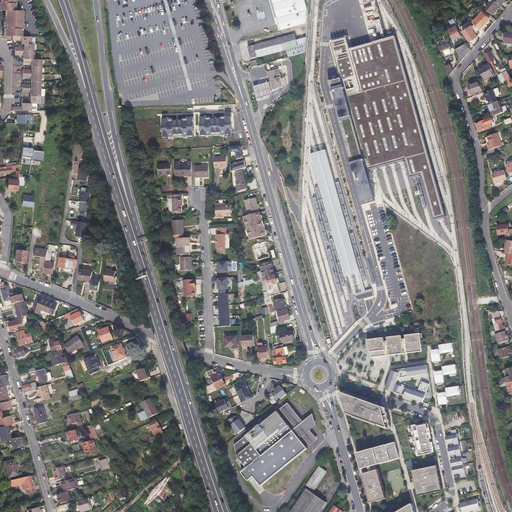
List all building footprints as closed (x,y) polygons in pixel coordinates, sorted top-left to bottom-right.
[(7,36),(13,36),(21,37),(22,30),(23,29),(23,27),(21,26),(21,23),(22,22),(22,19),(22,11),(16,11),(16,6),(15,6),(15,3),(16,2),(16,1),(15,0),(0,0),(0,3),(0,10),(6,11),(6,18),(5,18),(5,24),(6,24),(5,29),(5,36),(7,36)] [(272,0),(281,31),(307,23),(308,11),(305,0),(272,0)] [(503,7),(496,1),(488,10),(495,16),(503,7)] [(474,29),(478,35),(492,20),(484,13),(475,24),(477,26),(474,29)] [(462,37),(457,28),(450,32),(455,41),(462,37)] [(471,42),(478,38),(474,32),(467,36),(471,42)] [(305,52),(305,50),(306,38),(296,41),(294,35),(247,48),(250,60),(285,51),(287,58),(305,52)] [(21,37),(13,36),(13,41),(21,41),(21,44),(24,44),(31,44),(31,37),(21,37)] [(340,77),(327,81),(361,203),(373,200),(365,168),(374,165),(382,163),(391,160),(400,158),(404,157),(409,176),(416,174),(420,173),(433,219),(439,217),(445,216),(394,36),(390,37),(348,48),(346,38),(329,42),(340,77)] [(15,47),(15,51),(33,52),(34,45),(31,44),(24,44),(24,47),(15,47)] [(439,48),(442,57),(451,53),(449,45),(439,48)] [(461,64),(472,52),(468,45),(456,51),(457,53),(461,64)] [(494,63),(490,55),(486,57),(490,65),(492,69),(494,68),(495,68),(493,64),(494,63)] [(33,59),(23,59),(23,63),(31,64),(31,67),(41,67),(41,60),(33,59)] [(492,70),(490,65),(489,64),(478,70),(485,83),(496,77),(495,76),(492,70)] [(272,90),(283,87),(278,68),(267,71),(272,90)] [(509,86),(511,84),(511,80),(508,73),(503,75),(506,80),(508,83),(509,86)] [(40,75),(23,74),(22,78),(31,78),(30,81),(40,82),(40,75)] [(268,82),(253,85),(257,98),(271,94),(268,82)] [(475,98),(485,94),(481,83),(470,87),(473,95),(474,95),(475,98)] [(40,89),(22,88),(22,93),(30,93),(30,96),(39,96),(40,89)] [(495,91),(486,94),(488,101),(490,100),(492,106),(501,102),(499,98),(498,99),(495,91)] [(501,102),(492,106),(491,106),(493,112),(492,112),(494,118),(505,114),(503,109),(502,106),(501,102)] [(29,115),(17,115),(17,120),(14,120),(14,124),(29,124),(29,123),(33,123),(33,115),(29,115)] [(206,116),(200,116),(201,138),(207,138),(207,136),(212,136),(212,133),(221,133),(221,135),(226,135),(226,137),(232,137),(231,115),(225,115),(225,116),(225,119),(221,119),(221,122),(215,122),(215,119),(206,120),(206,117),(206,116)] [(168,118),(162,118),(163,140),(169,140),(169,138),(174,137),(174,135),(183,135),(183,137),(188,137),(188,139),(194,138),(193,117),(187,117),(187,118),(187,121),(178,121),(178,124),(173,124),(173,121),(168,122),(168,119),(168,118)] [(481,133),(492,128),(491,124),(495,123),(493,119),(487,121),(478,125),(481,133)] [(491,152),(495,151),(499,149),(503,148),(498,135),(488,138),(491,146),(489,147),(491,152)] [(22,146),(20,159),(31,161),(31,160),(33,149),(33,148),(26,148),(26,146),(22,146)] [(240,146),(230,147),(230,152),(236,151),(237,155),(236,155),(237,159),(243,158),(240,146)] [(37,150),(33,149),(31,160),(42,162),(43,152),(37,151),(37,150)] [(316,153),(313,154),(347,278),(350,277),(356,276),(364,273),(366,273),(331,149),(329,149),(322,151),(316,153)] [(214,158),(215,168),(227,167),(226,157),(214,158)] [(192,176),(191,161),(187,162),(188,164),(180,164),(180,162),(175,162),(176,176),(188,175),(188,177),(192,176)] [(19,175),(20,164),(0,166),(0,170),(0,173),(4,173),(5,174),(8,174),(7,172),(15,171),(15,175),(19,175)] [(172,175),(172,164),(158,165),(159,176),(172,175)] [(208,176),(208,165),(195,166),(196,177),(208,176)] [(80,169),(78,181),(87,182),(87,177),(86,170),(80,169)] [(508,179),(505,169),(502,170),(496,172),(493,173),(496,183),(501,182),(501,181),(508,179)] [(239,191),(248,189),(243,170),(236,172),(238,180),(236,180),(239,191)] [(17,190),(18,181),(9,180),(7,189),(17,190)] [(91,193),(80,191),(79,201),(80,202),(89,203),(91,193)] [(181,194),(169,195),(169,199),(173,199),(174,212),(182,212),(182,205),(183,205),(183,198),(181,198),(181,194)] [(34,197),(24,196),(23,203),(33,205),(34,197)] [(260,212),(255,198),(245,201),(249,215),(260,212)] [(89,203),(80,202),(79,211),(88,213),(89,203)] [(218,218),(224,217),(232,217),(232,206),(226,206),(217,206),(217,218),(218,218)] [(249,215),(244,217),(250,240),(266,236),(260,212),(249,215)] [(86,223),(71,221),(70,225),(77,226),(76,237),(84,238),(86,223)] [(174,236),(185,235),(185,228),(184,228),(184,221),(173,221),(174,236)] [(510,233),(509,224),(509,223),(497,225),(498,234),(507,233),(510,233)] [(228,228),(219,229),(219,236),(218,236),(219,250),(220,255),(228,255),(228,250),(227,236),(228,236),(228,228)] [(182,244),(182,247),(192,247),(191,238),(178,239),(178,244),(182,244)] [(267,241),(255,244),(256,248),(255,248),(257,260),(270,257),(267,241)] [(47,261),(48,253),(48,250),(35,248),(34,259),(47,261)] [(15,259),(25,261),(27,250),(16,249),(15,259)] [(50,254),(48,253),(47,261),(45,272),(53,273),(54,266),(51,266),(52,263),(49,262),(50,254)] [(182,259),(183,272),(193,271),(193,264),(194,264),(194,258),(182,259)] [(76,262),(60,259),(58,268),(73,271),(73,268),(75,268),(76,262)] [(228,261),(218,261),(219,273),(228,272),(228,261)] [(271,261),(261,264),(264,275),(262,275),(263,280),(267,279),(266,277),(266,275),(275,272),(271,261)] [(110,285),(116,287),(117,280),(115,280),(116,275),(112,274),(112,273),(107,272),(105,283),(110,284),(110,285)] [(79,273),(78,282),(85,283),(85,285),(90,286),(91,282),(92,275),(79,273)] [(267,279),(268,290),(271,290),(271,285),(280,282),(280,279),(277,279),(276,275),(266,277),(267,279)] [(228,277),(218,278),(219,289),(229,289),(228,277)] [(239,282),(240,286),(257,283),(256,278),(244,280),(244,281),(239,282)] [(186,281),(187,292),(188,291),(189,296),(198,295),(197,280),(186,281)] [(91,282),(90,286),(90,292),(100,293),(101,284),(91,282)] [(11,298),(13,305),(25,302),(23,295),(11,298)] [(233,297),(223,297),(223,309),(233,308),(233,297)] [(284,308),(286,307),(286,304),(285,304),(284,298),(277,299),(277,301),(274,302),(274,309),(284,308)] [(37,314),(42,301),(38,299),(36,305),(33,315),(37,314)] [(15,305),(19,319),(21,318),(29,316),(24,302),(15,305)] [(57,308),(46,303),(42,312),(54,317),(57,308)] [(287,308),(278,310),(280,316),(278,317),(279,322),(290,319),(287,308)] [(224,320),(233,319),(233,309),(224,309),(224,320)] [(503,326),(498,311),(493,311),(495,319),(497,319),(498,323),(496,324),(498,330),(504,328),(503,326)] [(78,315),(77,312),(67,316),(69,319),(71,318),(76,328),(78,327),(84,323),(79,314),(78,315)] [(19,319),(10,322),(10,324),(12,332),(21,330),(21,327),(24,326),(21,318),(19,319)] [(109,329),(99,333),(104,344),(114,340),(109,329)] [(22,332),(16,334),(18,340),(19,342),(20,347),(34,343),(31,335),(26,336),(26,335),(29,334),(28,330),(22,332)] [(293,331),(280,334),(282,343),(294,340),(292,334),(294,333),(293,331)] [(508,340),(509,340),(508,336),(507,336),(505,332),(496,335),(499,343),(508,340)] [(245,334),(246,344),(258,343),(257,333),(245,334)] [(420,334),(367,340),(372,358),(422,351),(420,334)] [(242,349),(241,337),(230,338),(230,347),(233,347),(236,347),(236,349),(242,349)] [(65,347),(70,354),(76,350),(77,351),(84,346),(78,338),(65,347)] [(49,342),(52,354),(53,353),(62,351),(59,343),(55,344),(54,341),(49,342)] [(260,348),(261,354),(269,353),(269,344),(266,344),(265,341),(260,341),(260,348)] [(452,343),(439,345),(440,353),(453,352),(452,343)] [(122,346),(112,350),(117,362),(121,360),(122,363),(128,360),(122,346)] [(511,354),(511,350),(511,346),(499,350),(501,357),(511,354)] [(273,347),(274,364),(287,363),(286,357),(285,357),(284,347),(276,349),(276,347),(273,347)] [(16,351),(18,359),(26,356),(24,348),(16,351)] [(439,350),(431,351),(433,362),(441,361),(439,350)] [(65,354),(63,351),(62,351),(53,353),(54,357),(51,358),(54,367),(68,363),(66,357),(62,359),(61,355),(65,354)] [(455,364),(442,367),(444,376),(457,373),(455,364)] [(427,366),(392,371),(386,389),(429,404),(432,396),(427,366)] [(511,380),(511,366),(504,369),(506,377),(502,379),(504,383),(511,380)] [(75,379),(70,367),(65,368),(66,373),(68,372),(70,380),(75,379)] [(47,375),(46,370),(40,371),(36,372),(38,377),(39,377),(41,383),(49,381),(47,375)] [(139,383),(148,380),(144,371),(136,374),(139,383)] [(443,371),(435,372),(436,384),(444,382),(443,371)] [(212,382),(213,384),(224,379),(223,377),(221,378),(220,374),(211,377),(214,382),(212,382)] [(233,378),(232,375),(224,379),(213,384),(214,386),(215,386),(217,390),(225,386),(223,382),(225,381),(225,382),(233,378)] [(503,385),(498,386),(498,388),(498,389),(507,385),(508,388),(511,399),(511,381),(507,384),(507,383),(503,385)] [(36,383),(23,387),(24,392),(37,389),(36,383)] [(245,384),(234,388),(241,404),(252,399),(249,394),(246,389),(247,388),(245,384)] [(87,393),(84,385),(78,387),(81,392),(82,395),(87,393)] [(48,386),(38,389),(39,393),(40,397),(38,397),(40,402),(51,399),(48,386)] [(288,394),(281,386),(275,391),(276,392),(273,395),(277,399),(280,397),(282,399),(288,394)] [(459,386),(446,389),(447,397),(460,394),(459,386)] [(0,399),(9,398),(6,387),(1,388),(0,388),(0,399)] [(56,395),(57,401),(69,398),(66,387),(58,389),(59,395),(56,395)] [(241,404),(234,388),(228,391),(235,406),(241,404)] [(446,392),(438,394),(439,405),(448,404),(446,392)] [(344,394),(342,400),(346,414),(370,423),(370,425),(383,429),(383,428),(391,430),(385,409),(344,394)] [(232,405),(229,398),(216,403),(220,412),(229,408),(228,406),(232,405)] [(142,412),(145,420),(158,414),(153,403),(152,404),(150,399),(142,403),(145,411),(142,412)] [(10,401),(0,403),(0,408),(1,411),(12,408),(10,401)] [(296,427),(294,429),(301,438),(302,436),(311,445),(319,438),(311,429),(317,424),(314,413),(304,421),(288,402),(281,408),(296,427)] [(35,410),(39,424),(48,422),(44,408),(35,410)] [(308,447),(301,438),(294,429),(279,410),(262,424),(261,423),(235,444),(238,451),(239,454),(243,459),(248,467),(243,471),(249,479),(255,476),(262,485),(308,447)] [(84,426),(81,414),(69,417),(71,425),(79,423),(81,427),(84,426)] [(237,416),(227,420),(238,434),(246,428),(237,416)] [(0,419),(0,427),(7,425),(13,424),(12,420),(11,420),(10,417),(0,419)] [(150,425),(149,424),(147,425),(140,428),(144,436),(145,438),(154,434),(155,437),(156,439),(164,436),(160,429),(159,430),(158,427),(160,426),(158,421),(150,425)] [(428,423),(411,426),(417,456),(434,453),(430,433),(427,434),(425,426),(428,425),(428,423)] [(7,425),(0,427),(0,434),(2,442),(11,440),(7,425)] [(100,440),(94,425),(88,427),(94,441),(100,440)] [(144,436),(140,428),(135,431),(138,438),(144,436)] [(452,435),(445,437),(447,444),(459,442),(456,430),(451,431),(452,435)] [(76,433),(68,435),(70,443),(78,441),(79,440),(79,438),(78,438),(76,433)] [(23,447),(21,437),(10,440),(13,449),(23,447)] [(91,443),(90,442),(85,444),(87,450),(91,449),(93,453),(97,452),(95,442),(91,443)] [(454,447),(448,449),(450,456),(461,453),(459,446),(459,442),(453,443),(454,447)] [(358,454),(362,471),(400,459),(396,444),(358,454)] [(2,458),(10,456),(8,449),(1,451),(2,458)] [(113,453),(107,456),(111,465),(116,462),(114,458),(115,458),(113,453)] [(457,459),(450,460),(452,467),(463,465),(460,453),(456,454),(457,459)] [(14,460),(4,462),(8,478),(18,475),(16,469),(18,468),(16,464),(15,465),(14,460)] [(112,469),(110,465),(108,460),(100,462),(103,472),(112,469)] [(463,465),(452,467),(453,475),(460,473),(461,478),(466,477),(463,465)] [(436,466),(414,472),(419,496),(443,491),(436,466)] [(66,478),(63,467),(53,469),(55,474),(56,476),(55,477),(56,480),(66,478)] [(320,467),(308,485),(315,490),(328,473),(320,467)] [(378,472),(363,476),(371,504),(386,499),(378,472)] [(35,491),(31,476),(11,481),(12,487),(22,484),(23,489),(26,488),(27,493),(35,491)] [(80,488),(77,478),(62,482),(64,492),(80,488)] [(119,501),(124,499),(120,490),(115,491),(119,501)] [(321,511),(327,504),(306,490),(290,511),(321,511)] [(68,492),(58,494),(59,499),(61,499),(62,502),(71,500),(68,492)] [(477,499),(460,503),(462,511),(465,511),(480,509),(477,499)] [(87,500),(79,502),(81,511),(83,511),(91,510),(90,504),(88,504),(87,500)]
